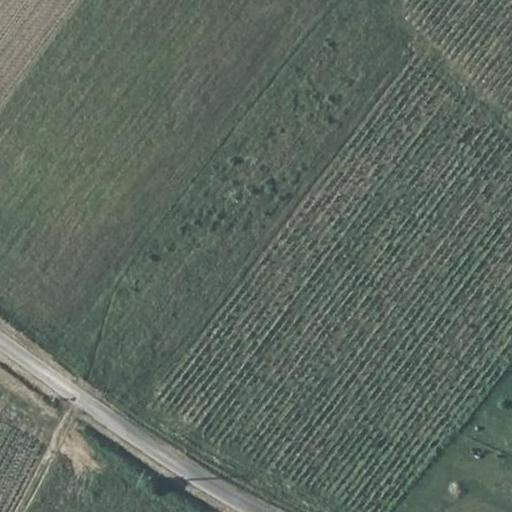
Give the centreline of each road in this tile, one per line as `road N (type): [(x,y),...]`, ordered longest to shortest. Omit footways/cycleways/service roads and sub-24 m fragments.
road 1 (unclassified): [(0,344),(248,511)]
road 2 (track): [(77,400),(18,511)]
